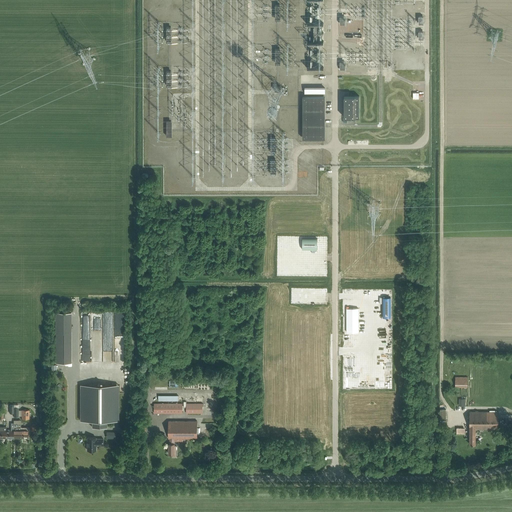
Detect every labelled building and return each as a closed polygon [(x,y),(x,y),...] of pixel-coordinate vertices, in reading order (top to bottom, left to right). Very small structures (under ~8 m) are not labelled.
[(302,139),(325,139),(325,96),(302,96),(302,139)] [(359,117),(359,96),(344,96),(344,117),(359,117)] [(358,309),(346,309),(346,332),(358,333),(358,309)] [(64,361),(73,361),(72,311),(57,312),(58,351),(63,351),(64,361)] [(473,404),(494,405),(494,374),(488,374),(488,376),(483,376),(483,382),(481,382),(481,389),(489,390),(489,391),(484,391),(484,394),(480,394),(480,396),(478,396),(478,394),(473,394),(473,404)] [(467,387),(467,377),(455,377),(455,387),(467,387)] [(118,385),(80,385),(80,420),(92,420),(92,427),(106,427),(106,420),(118,420),(118,385)] [(182,413),(182,403),(154,403),(154,413),(182,413)] [(202,413),(202,403),(186,403),(186,413),(202,413)] [(469,404),(459,404),(459,421),(469,421),(469,404)] [(470,412),(470,429),(470,434),(475,434),(475,429),(498,429),(498,412),(470,412)] [(174,446),(174,443),(174,438),(197,439),(197,421),(168,421),(168,438),(170,438),(170,443),(169,443),(169,454),(171,454),(171,455),(176,455),(176,446),(174,446)] [(28,438),(28,431),(30,431),(30,427),(21,427),(21,438),(28,438)] [(96,438),(87,437),(87,450),(95,450),(95,446),(103,446),(103,439),(96,439),(96,438)]
